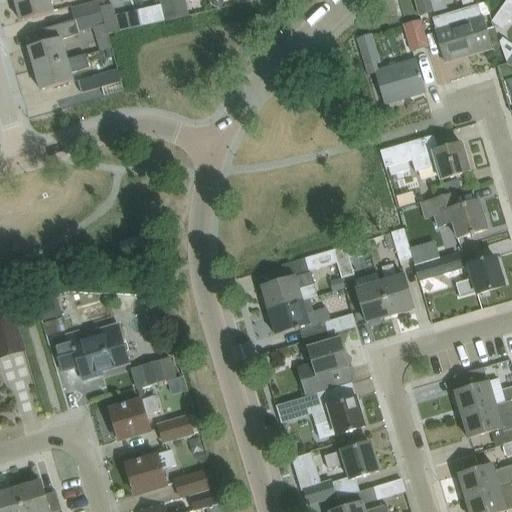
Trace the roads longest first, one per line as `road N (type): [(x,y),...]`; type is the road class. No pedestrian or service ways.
road 1 (unclassified): [(217,145),(202,194),(201,294),(266,511)]
road 2 (residential): [(429,511),(387,367),(398,352),(511,320)]
road 3 (unclassified): [(20,154),(103,119),(131,116),(217,145)]
road 4 (unclassified): [(217,145),(238,112),(345,0)]
road 5 (residential): [(0,451),(66,437),(84,456),(100,511)]
